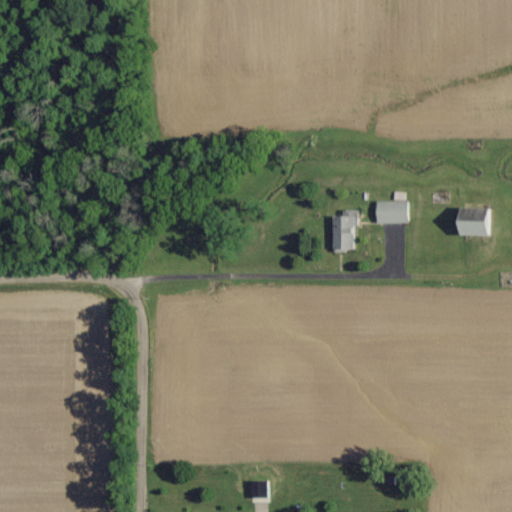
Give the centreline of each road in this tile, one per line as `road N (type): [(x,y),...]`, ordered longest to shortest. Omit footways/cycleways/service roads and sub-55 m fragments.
road 1 (residential): [(143,511),(138,283)]
road 2 (residential): [(138,283),(113,269),(0,270)]
